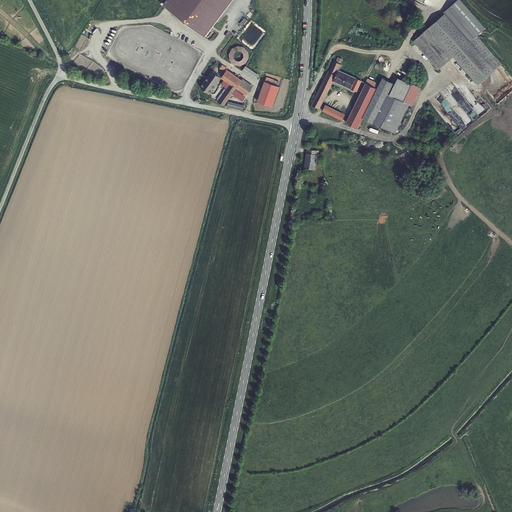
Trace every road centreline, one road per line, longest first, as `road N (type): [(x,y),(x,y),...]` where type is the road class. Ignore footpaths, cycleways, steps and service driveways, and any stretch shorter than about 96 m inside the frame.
road 1 (tertiary): [(295,125),(216,511)]
road 2 (unclassified): [(64,72),(295,125)]
road 3 (track): [(299,103),(325,122),(396,138),(432,80),(420,56),(399,54)]
road 4 (track): [(408,0),(429,9),(399,54),(333,48),(299,103)]
road 5 (unclassified): [(0,209),(37,113),(64,72)]
road 6 (tertiary): [(307,0),(295,125)]
